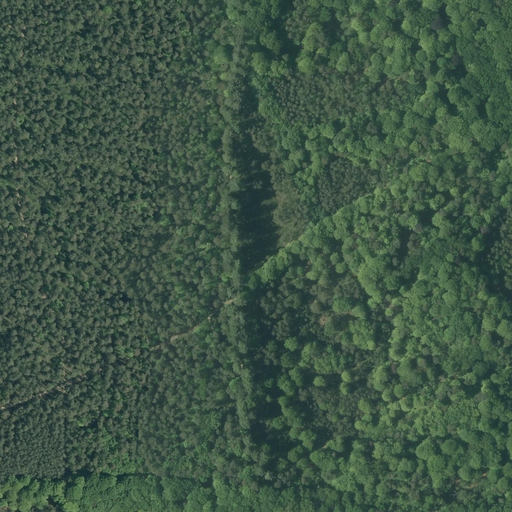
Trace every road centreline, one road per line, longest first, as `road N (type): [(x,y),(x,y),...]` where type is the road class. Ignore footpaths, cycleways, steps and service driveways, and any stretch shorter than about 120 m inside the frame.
road 1 (track): [(511,132),(374,198),(190,330),(0,409)]
road 2 (track): [(254,54),(277,133),(318,219),(373,255),(369,280),(383,289),(393,313),(385,381),(401,403),(367,457),(389,510)]
road 3 (track): [(243,0),(230,250),(262,511)]
road 4 (track): [(23,26),(14,91),(16,179),(25,236),(63,335),(65,493)]
road 5 (track): [(188,500),(0,490)]
road 6 (track): [(389,510),(261,503)]
